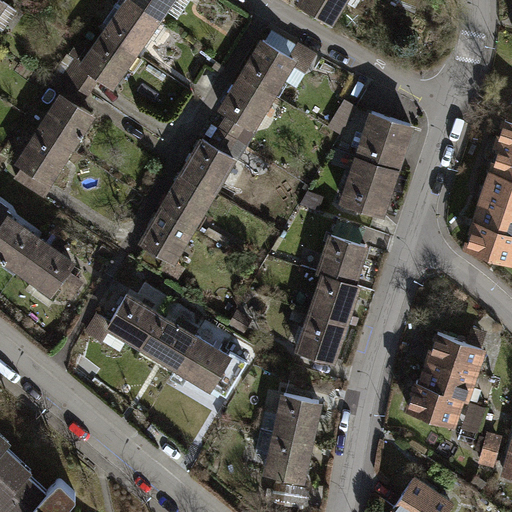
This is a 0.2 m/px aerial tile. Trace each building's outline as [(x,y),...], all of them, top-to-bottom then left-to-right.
[(118,0),(69,72),(109,99),(176,0),(118,0)] [(298,0),(335,21),(347,0),(298,0)] [(0,4),(0,24),(9,11),(0,4)] [(262,41),(220,111),(261,135),(303,65),(262,41)] [(57,99),(11,170),(48,193),(94,123),(57,99)] [(368,111),(339,199),(377,212),(406,124),(368,111)] [(497,144),(511,148),(511,121),(501,117),(492,142),(497,144)] [(511,176),(511,148),(497,144),(488,169),(511,176)] [(206,147),(140,246),(176,270),(242,171),(206,147)] [(511,204),(511,176),(488,169),(480,194),(511,204)] [(511,232),(511,204),(480,194),(471,219),(511,232)] [(3,214),(0,218),(0,255),(15,267),(36,238),(3,214)] [(508,259),(511,246),(511,232),(471,219),(463,244),(508,259)] [(36,238),(15,267),(48,290),(69,262),(36,238)] [(326,243),(296,355),(343,368),(373,256),(326,243)] [(125,293),(103,335),(216,395),(238,353),(125,293)] [(478,346),(434,331),(425,356),(469,371),(478,346)] [(469,371),(425,356),(417,381),(456,395),(460,397),(469,371)] [(456,395),(417,381),(413,380),(404,406),(447,421),(456,395)] [(311,415),(269,412),(262,489),(304,493),(311,415)] [(511,433),(501,472),(511,475),(511,433)] [(496,439),(483,436),(478,455),(491,458),(496,439)] [(42,490),(0,455),(0,511),(66,511),(74,502),(49,481),(42,490)] [(410,477),(388,508),(394,511),(439,511),(447,502),(410,477)]
